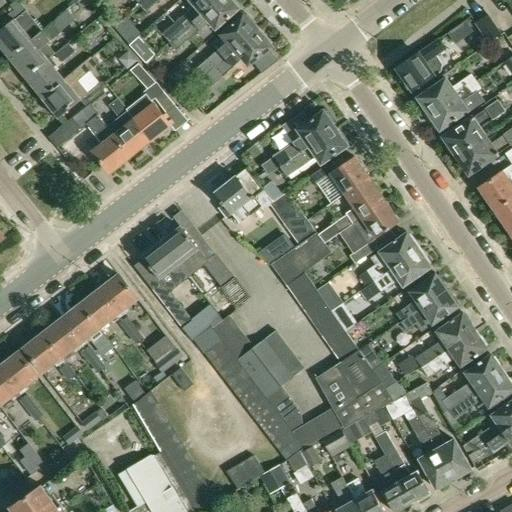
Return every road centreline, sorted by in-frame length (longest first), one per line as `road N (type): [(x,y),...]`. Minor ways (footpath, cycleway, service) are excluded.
road 1 (residential): [(63,257),(333,56)]
road 2 (residential): [(511,311),(333,56)]
